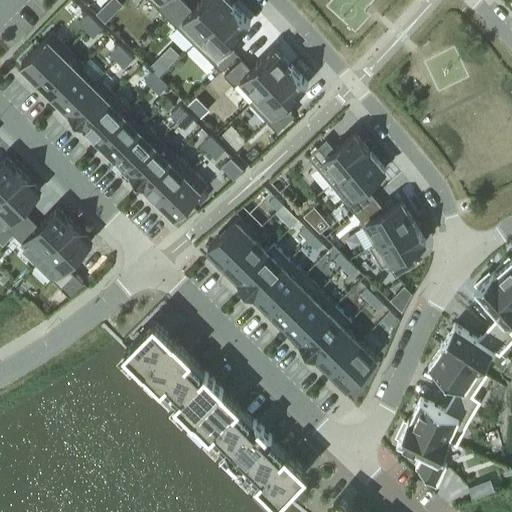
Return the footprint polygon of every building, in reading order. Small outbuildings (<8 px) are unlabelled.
[(151,0),(166,15),(180,0),(151,0)] [(180,0),(166,15),(194,42),(232,3),(229,0),(199,0),(193,7),(185,0),(180,0)] [(238,52),(228,43),(251,20),(233,3),(232,3),(194,42),(221,69),(238,52)] [(95,20),(87,13),(79,21),(86,28),(95,20)] [(102,27),(95,20),(86,28),(93,35),(102,27)] [(53,30),(21,62),(37,78),(69,46),(53,30)] [(117,59),(125,50),(118,43),(110,52),(117,59)] [(69,46),(37,78),(52,93),(81,64),(81,65),(85,62),(69,46)] [(224,73),(234,84),(238,81),(253,98),(254,98),(291,64),(274,46),(251,67),(242,57),(224,73)] [(125,50),(117,59),(124,66),(132,57),(125,50)] [(81,64),(52,93),(68,109),(96,80),(96,79),(99,75),(104,70),(90,56),(85,62),(81,65),(81,64)] [(277,130),(295,114),(285,104),(308,82),(291,64),(254,98),(253,98),(250,101),(277,130)] [(152,85),(160,76),(153,69),(145,78),(152,85)] [(68,109),(67,109),(83,124),(115,91),(99,75),(96,79),(96,80),(68,109)] [(159,92),(167,83),(160,76),(152,85),(159,92)] [(115,91),(83,124),(98,139),(127,110),(128,111),(131,107),(115,91)] [(171,112),(178,120),(187,111),(180,104),(171,112)] [(127,110),(98,139),(114,154),(139,129),(140,129),(143,126),(128,111),(127,110)] [(187,111),(178,120),(185,127),(194,118),(187,111)] [(139,129),(114,154),(129,169),(154,144),(140,129),(139,129)] [(331,182),(370,150),(355,131),(335,148),(326,137),(308,155),(331,182)] [(209,150),(217,141),(210,134),(202,143),(209,150)] [(224,148),(217,141),(209,150),(216,157),(224,148)] [(129,169),(129,170),(144,185),(144,184),(170,159),(169,158),(154,144),(129,169)] [(331,182),(355,211),(374,195),(365,184),(385,168),(370,150),(331,182)] [(170,159),(144,184),(160,200),(192,167),(176,151),(169,158),(170,159)] [(6,155),(0,161),(0,195),(23,172),(6,155)] [(192,167),(160,200),(176,216),(208,183),(192,167)] [(0,195),(0,219),(5,224),(14,233),(30,216),(22,208),(40,189),(23,172),(0,195)] [(278,209),(283,203),(275,194),(269,200),(278,209)] [(362,223),(373,242),(369,244),(370,245),(413,219),(401,199),(386,208),(374,195),(355,211),(364,221),(362,223)] [(283,203),(278,209),(286,217),(292,211),(283,203)] [(328,222),(314,205),(304,214),(319,229),(328,222)] [(22,241),(38,257),(39,258),(74,223),(57,206),(39,225),(30,216),(14,233),(22,241)] [(240,214),(207,247),(223,263),(256,230),(240,214)] [(410,249),(426,240),(413,219),(370,245),(382,266),(388,262),(395,274),(417,261),(410,249)] [(74,223),(39,258),(38,257),(35,261),(52,278),(70,296),(84,282),(67,264),(91,240),(74,223)] [(314,233),(305,225),(300,230),(308,239),(314,233)] [(256,230),(223,263),(239,278),(275,242),(274,241),(267,248),(253,234),(257,231),(256,230)] [(314,233),(308,239),(317,247),(323,242),(314,233)] [(275,242),(239,278),(254,293),(290,257),(275,242)] [(343,265),(349,259),(340,251),(335,257),(343,265)] [(494,272),(511,292),(511,256),(510,258),(509,256),(496,267),(497,269),(495,271),(494,272)] [(290,257),(254,293),(270,309),(305,272),(290,257)] [(349,259),(343,265),(352,274),(357,268),(349,259)] [(511,329),(511,292),(494,272),(495,271),(494,270),(490,273),(489,271),(476,282),(477,284),(474,287),(498,315),(488,326),(508,343),(511,338),(511,329)] [(305,272),(270,309),(285,324),(321,287),(305,272)] [(375,294),(367,285),(361,291),(370,300),(375,294)] [(321,287),(285,324),(300,339),(336,303),(321,287)] [(370,300),(378,308),(384,302),(375,294),(370,300)] [(336,303),(300,339),(316,354),(351,318),(336,303)] [(391,309),(382,318),(388,324),(397,315),(391,309)] [(351,318),(316,354),(331,369),(360,340),(345,325),(352,319),(351,318)] [(125,348),(124,349),(144,368),(145,367),(174,338),(154,319),(125,348)] [(480,369),(480,368),(493,348),(499,352),(508,343),(488,326),(478,337),(455,322),(441,342),(480,369)] [(145,367),(144,368),(161,385),(162,384),(161,383),(190,354),(174,338),(145,367)] [(360,340),(331,369),(347,385),(356,376),(359,380),(371,368),(367,365),(376,356),(360,340)] [(480,369),(441,342),(440,343),(442,344),(428,364),(458,384),(451,396),(474,409),(480,399),(472,393),(487,372),(480,368),(480,369)] [(190,354),(161,383),(162,384),(176,399),(177,400),(206,370),(205,370),(190,356),(191,355),(190,354)] [(176,399),(175,400),(194,418),(194,417),(195,416),(194,416),(222,386),(206,370),(177,400),(176,399)] [(222,386),(194,416),(195,416),(194,417),(210,433),(211,433),(210,432),(238,403),(223,388),(223,387),(222,386)] [(457,443),(457,442),(468,420),(474,409),(451,396),(445,408),(421,396),(410,417),(409,418),(450,438),(449,439),(457,443)] [(238,403),(210,432),(211,433),(225,447),(226,448),(255,419),(254,418),(253,419),(238,405),(239,404),(238,403)] [(450,438),(409,418),(410,417),(408,417),(406,421),(404,419),(396,435),(399,436),(397,440),(422,452),(415,466),(436,485),(447,463),(439,459),(449,439),(450,438)] [(225,447),(224,448),(242,466),(243,465),(242,464),(271,435),(255,419),(226,448),(225,447)] [(271,435),(242,464),(243,465),(258,479),(259,480),(287,451),(286,450),(285,451),(271,437),(272,436),(271,435)] [(258,479),(257,479),(278,500),(283,495),(306,471),(287,451),(259,480),(258,479)] [(325,511),(356,511),(357,511),(338,496),(325,511)]
